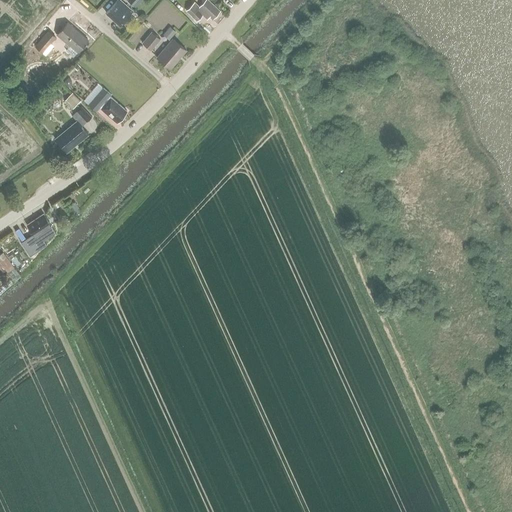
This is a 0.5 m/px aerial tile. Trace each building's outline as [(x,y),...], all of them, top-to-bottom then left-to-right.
[(119,26),(132,11),(119,0),(117,0),(106,13),(119,26)] [(127,0),(127,1),(135,8),(142,0),(127,0)] [(212,20),(219,12),(207,0),(205,0),(199,7),(194,2),(186,11),(197,21),(203,15),(207,19),(209,17),(212,20)] [(73,57),(77,52),(87,40),(67,23),(57,35),(70,46),(66,51),(73,57)] [(169,27),(163,35),(169,40),(176,32),(169,27)] [(55,38),(48,31),(32,49),(39,55),(41,52),(43,53),(55,38)] [(151,32),(142,43),(151,51),(160,40),(151,32)] [(157,58),(171,69),(185,51),(172,40),(157,58)] [(96,112),(102,105),(103,106),(100,109),(117,123),(127,111),(110,97),(110,98),(109,96),(110,95),(103,88),(88,105),(96,112)] [(72,109),(80,102),(72,93),(64,101),(72,109)] [(81,127),(91,117),(81,107),(72,116),(76,121),(54,139),(66,153),(88,135),(81,127)] [(26,225),(33,234),(34,237),(51,226),(43,214),(26,225)] [(30,256),(46,245),(44,242),(43,241),(55,232),(51,226),(34,237),(33,234),(21,242),(30,256)] [(3,252),(0,254),(0,264),(4,270),(13,264),(3,252)]
